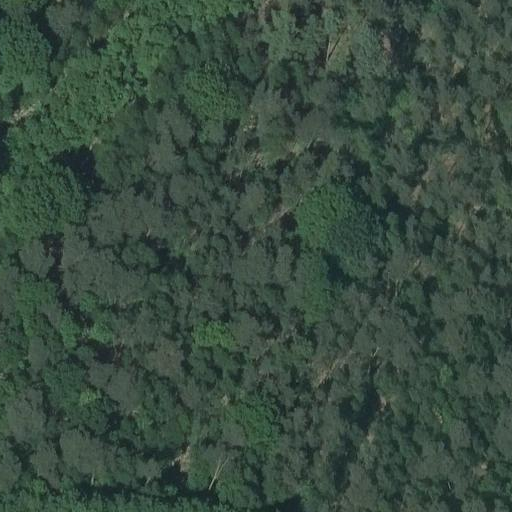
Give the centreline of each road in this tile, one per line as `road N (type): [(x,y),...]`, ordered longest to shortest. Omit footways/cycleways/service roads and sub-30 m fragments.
road 1 (track): [(120,84),(0,182)]
road 2 (track): [(221,0),(120,84)]
